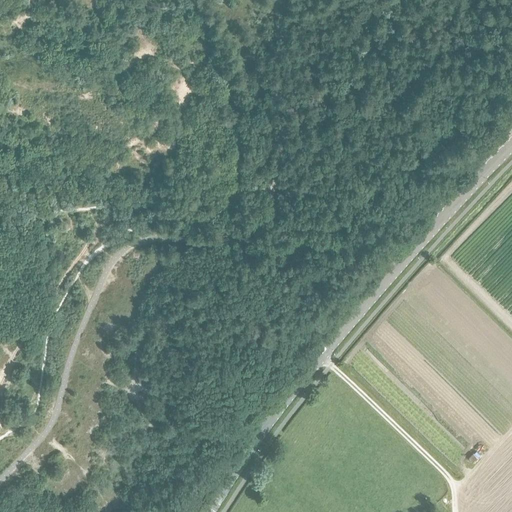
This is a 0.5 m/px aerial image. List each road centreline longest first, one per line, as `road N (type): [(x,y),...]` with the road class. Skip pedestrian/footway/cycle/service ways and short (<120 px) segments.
road 1 (unknown): [(196,0),(236,114),(239,168),(173,186),(113,215),(65,273),(0,381)]
road 2 (tertiary): [(208,511),(320,357),(511,144)]
road 3 (track): [(455,511),(449,478),(320,357)]
